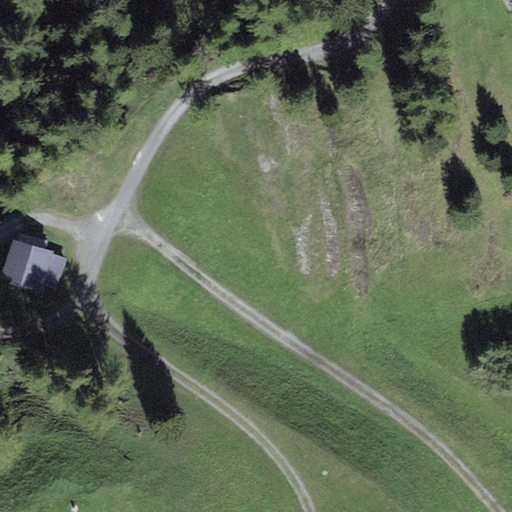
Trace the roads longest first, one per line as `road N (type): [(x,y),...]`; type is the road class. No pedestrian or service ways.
road 1 (track): [(122,214),(447,458),(498,511)]
road 2 (track): [(389,0),(365,34),(199,86),(155,136),(122,214),(85,231)]
road 3 (track): [(75,303),(247,423),(289,471),(307,511)]
road 4 (track): [(0,233),(44,216),(85,231),(94,249),(75,303),(42,331),(0,331)]
